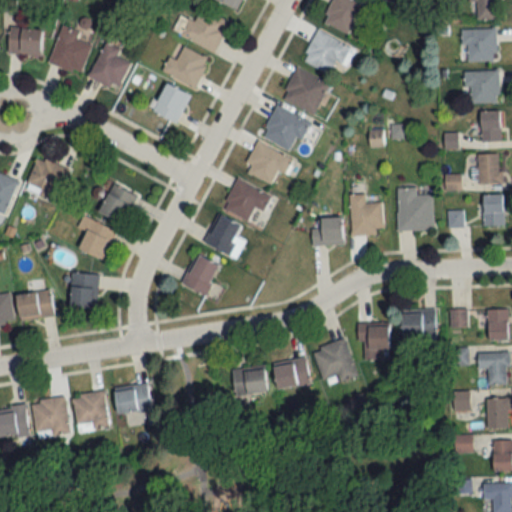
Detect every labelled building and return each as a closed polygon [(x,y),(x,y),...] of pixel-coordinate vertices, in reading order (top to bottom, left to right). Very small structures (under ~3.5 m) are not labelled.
[(218,0),(235,9),(240,0),(218,0)] [(365,7),(352,0),(331,0),(321,19),(350,35),(365,7)] [(470,0),(471,19),(494,19),(494,0),(470,0)] [(215,51),(229,20),(200,7),(194,21),(184,17),(176,34),(215,51)] [(79,30),(60,24),(49,62),(80,72),(89,43),(76,39),(79,30)] [(41,28),(7,26),(6,52),(41,54),(41,28)] [(327,72),(334,59),(346,66),(355,49),(317,28),(301,59),(327,72)] [(496,60),(496,28),(464,28),(464,60),(496,60)] [(119,48),(104,41),(88,76),(117,89),(130,61),(116,55),(119,48)] [(161,70),(194,87),(208,58),(183,45),(176,59),(169,55),(161,70)] [(281,99),(315,113),(328,81),(293,68),(281,99)] [(499,101),(499,70),(466,70),(466,101),(499,101)] [(177,122),(190,93),(164,82),(152,111),(177,122)] [(293,151),(308,119),(275,104),(260,136),(293,151)] [(480,140),(499,140),(499,110),(480,110),(480,140)] [(276,170),(285,173),(292,156),(255,141),(243,171),(271,182),(276,170)] [(477,184),(499,184),(499,152),(477,152),(477,184)] [(68,167),(35,156),(24,190),(56,201),(68,167)] [(0,173),(0,211),(4,213),(17,179),(0,173)] [(222,208),(247,220),(254,206),(262,210),(270,195),(236,178),(222,208)] [(136,196),(112,183),(97,211),(120,224),(136,196)] [(433,230),(432,194),(416,194),(416,187),(397,187),(397,230),(433,230)] [(350,235),(382,234),(381,202),(365,202),(365,193),(349,194),(350,235)] [(482,225),(503,225),(503,193),(482,193),(482,225)] [(244,239),(235,235),(240,224),(217,213),(203,243),(236,258),(244,239)] [(78,227),(85,230),(77,249),(101,260),(115,230),(83,215),(78,227)] [(343,244),(343,217),(316,217),(316,227),(311,227),(311,244),(343,244)] [(218,263),(194,254),(181,285),(205,295),(218,263)] [(70,307),(97,307),(97,273),(70,272),(70,307)] [(53,316),(49,289),(15,294),(19,321),(53,316)] [(0,324),(13,323),(10,293),(0,293),(0,324)] [(450,308),(450,325),(466,325),(466,308),(450,308)] [(487,308),(487,338),(507,338),(507,308),(487,308)] [(435,335),(435,309),(402,309),(402,335),(435,335)] [(388,324),(359,324),(359,357),(388,357),(388,324)] [(313,347),(323,385),(356,376),(345,338),(313,347)] [(477,351),(477,367),(487,367),(487,383),(508,383),(508,351),(477,351)] [(306,358),(273,362),(277,388),(310,383),(306,358)] [(233,394),(267,390),(264,366),(230,370),(233,394)] [(150,409),(147,382),(113,386),(116,413),(150,409)] [(77,433),(109,427),(103,389),(71,395),(77,433)] [(65,396),(31,400),(36,438),(70,433),(65,396)] [(485,397),(485,426),(510,426),(510,397),(485,397)] [(0,407),(0,437),(29,435),(26,404),(0,407)] [(511,439),(493,439),(493,471),(511,471),(511,439)] [(492,498),(492,511),(511,511),(511,482),(482,482),(482,498),(492,498)]
